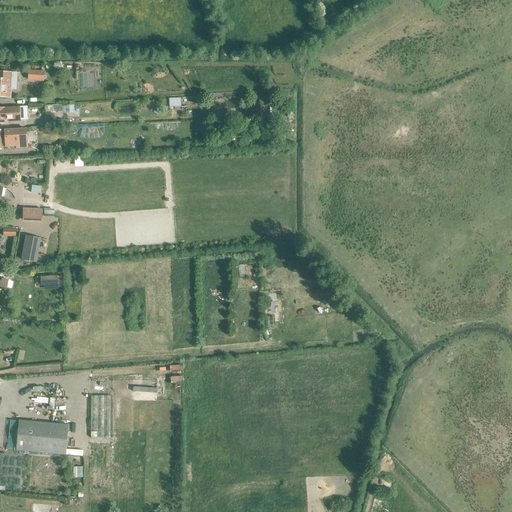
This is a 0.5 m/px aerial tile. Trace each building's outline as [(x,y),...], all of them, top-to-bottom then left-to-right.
[(29,81),(42,82),(43,72),(30,71),(29,81)] [(0,97),(10,98),(11,89),(12,73),(0,72),(0,97)] [(169,99),(170,107),(181,107),(181,98),(169,99)] [(6,109),(0,109),(0,124),(7,124),(8,124),(8,123),(21,122),(21,120),(27,119),(26,108),(6,109)] [(228,111),(211,112),(211,108),(200,109),(201,117),(228,116),(228,111)] [(1,131),(0,131),(0,150),(2,150),(2,148),(17,147),(17,149),(28,148),(27,129),(1,131)] [(31,193),(41,194),(42,186),(32,185),(31,193)] [(22,222),(41,222),(41,211),(22,210),(22,222)] [(3,237),(16,237),(16,229),(3,229),(3,237)] [(26,236),(21,260),(36,262),(41,239),(26,236)] [(8,286),(9,286),(11,275),(10,275),(10,273),(3,272),(1,281),(0,280),(0,287),(7,289),(8,286)] [(57,284),(57,276),(41,277),(41,285),(57,284)] [(5,307),(11,308),(14,290),(8,289),(5,307)] [(106,382),(105,382),(105,378),(93,378),(93,395),(105,394),(105,391),(106,391),(106,382)] [(17,452),(66,456),(69,427),(20,422),(17,452)]
